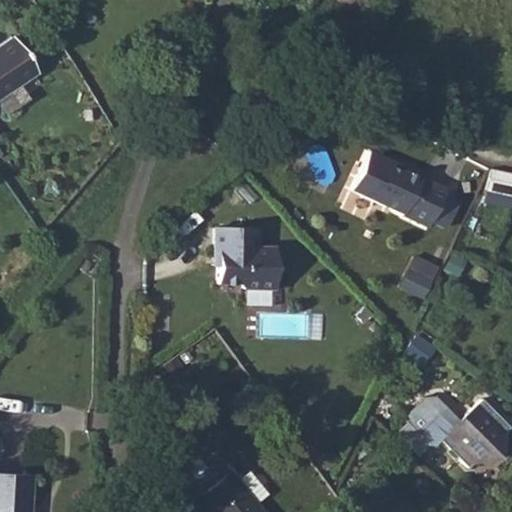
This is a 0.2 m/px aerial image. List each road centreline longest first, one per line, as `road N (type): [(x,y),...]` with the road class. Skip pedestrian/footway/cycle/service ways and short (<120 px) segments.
road 1 (track): [(223,0),(158,138),(128,229),(79,235),(0,320)]
road 2 (track): [(128,229),(116,376),(121,511)]
